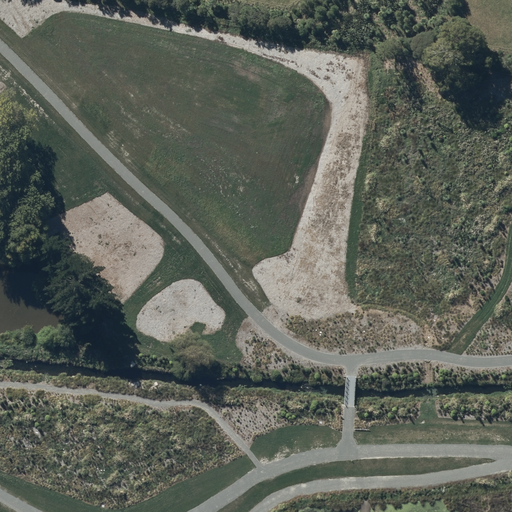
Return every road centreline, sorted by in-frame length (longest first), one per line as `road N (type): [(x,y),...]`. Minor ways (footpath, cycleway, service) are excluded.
road 1 (track): [(198,511),(282,463),(372,451),(511,452)]
road 2 (track): [(511,463),(307,486),(258,511)]
